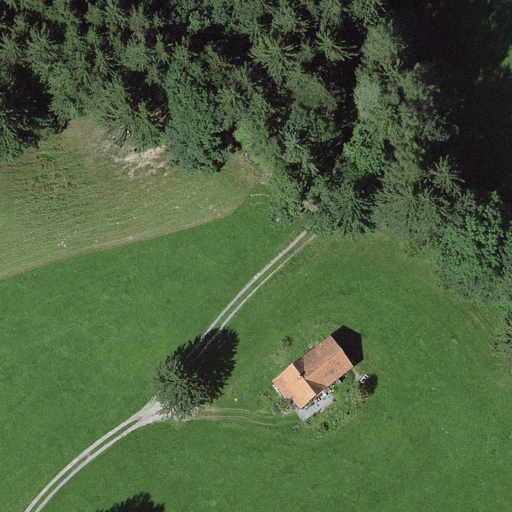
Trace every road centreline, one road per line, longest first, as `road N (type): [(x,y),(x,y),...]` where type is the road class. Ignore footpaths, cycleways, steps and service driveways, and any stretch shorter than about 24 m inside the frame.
road 1 (track): [(383,0),(351,86),(338,202),(199,347),(149,416)]
road 2 (track): [(149,416),(74,464),(33,511)]
road 3 (track): [(149,416),(283,416)]
